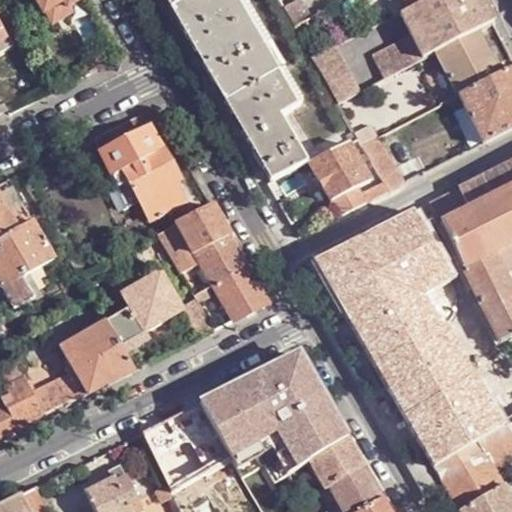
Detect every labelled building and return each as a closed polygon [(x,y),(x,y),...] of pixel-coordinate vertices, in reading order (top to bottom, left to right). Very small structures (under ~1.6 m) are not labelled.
[(83,0),(35,0),(44,15),(46,14),(53,24),(72,14),(69,8),(83,0)] [(165,0),(274,185),(309,167),(281,120),(300,109),(236,0),(165,0)] [(241,0),(236,0),(300,109),(304,107),(241,0)] [(382,52),(394,76),(437,54),(478,33),(495,24),(492,19),(485,3),(483,0),(428,0),(410,9),(400,14),(412,37),(382,52)] [(404,0),(410,9),(428,0),(404,0)] [(316,39),(306,21),(295,28),(305,45),(316,39)] [(0,43),(9,39),(0,22),(0,43)] [(437,54),(459,99),(500,77),(478,33),(437,54)] [(0,54),(13,47),(9,39),(0,43),(0,54)] [(337,46),(312,59),(338,104),(361,92),(337,46)] [(511,70),(500,77),(459,99),(483,146),(511,131),(511,70)] [(143,116),(94,141),(113,177),(108,180),(114,192),(131,183),(141,203),(152,221),(186,203),(176,184),(180,182),(143,116)] [(310,166),(341,218),(366,205),(361,197),(357,190),(371,183),(349,146),(310,166)] [(384,158),(372,164),(379,177),(391,171),(384,158)] [(468,212),(440,226),(440,227),(460,266),(462,270),(492,255),(503,275),(511,270),(511,164),(458,193),(468,212)] [(379,177),(385,185),(389,194),(401,188),(391,171),(379,177)] [(53,260),(10,183),(0,187),(0,284),(11,305),(14,310),(36,298),(32,291),(24,277),(36,271),(53,260)] [(131,183),(114,192),(124,212),(141,203),(131,183)] [(385,185),(361,197),(366,205),(389,194),(385,185)] [(458,193),(429,207),(440,226),(468,212),(458,193)] [(224,227),(212,208),(177,225),(160,236),(176,263),(229,236),(224,227)] [(452,282),(412,215),(314,264),(435,471),(506,429),(445,327),(441,329),(424,300),(452,282)] [(249,270),(229,236),(176,263),(181,271),(198,261),(214,288),(249,270)] [(77,252),(67,256),(77,274),(87,269),(77,252)] [(472,290),(503,275),(492,255),(462,270),(472,290)] [(269,305),(249,270),(214,288),(234,323),(269,305)] [(129,309),(105,322),(124,354),(147,341),(143,334),(182,313),(159,274),(120,295),(129,309)] [(511,339),(511,293),(503,275),(472,290),(476,298),(485,316),(487,320),(489,324),(495,335),(500,345),(501,345),(511,339)] [(124,354),(105,322),(61,348),(17,370),(22,378),(44,418),(135,372),(124,354)] [(299,356),(200,406),(244,480),(265,467),(276,485),(290,477),(307,466),(309,465),(310,464),(349,441),(336,419),(299,356)] [(22,378),(17,370),(3,378),(7,386),(22,378)] [(22,378),(7,386),(5,387),(14,405),(8,408),(0,412),(0,435),(2,439),(44,418),(22,378)] [(235,511),(253,511),(195,415),(170,430),(220,511),(235,511),(236,511),(235,511)] [(504,465),(511,460),(511,425),(506,429),(435,471),(451,497),(459,511),(462,511),(503,488),(494,472),(504,465)] [(356,454),(349,441),(310,464),(326,492),(330,489),(365,467),(356,454)] [(95,511),(142,511),(144,511),(127,478),(128,477),(121,462),(109,468),(115,479),(87,494),(95,511)] [(315,475),(309,465),(307,466),(290,477),(294,484),(305,477),(306,480),(315,475)] [(372,481),(365,467),(330,489),(343,511),(363,511),(383,500),(372,481)] [(173,499),(167,487),(157,492),(164,503),(173,499)] [(47,511),(36,488),(21,496),(28,511),(47,511)] [(511,511),(511,503),(503,488),(462,511),(511,511)] [(28,511),(21,496),(0,506),(0,511),(28,511)] [(390,511),(383,500),(363,511),(390,511)]
